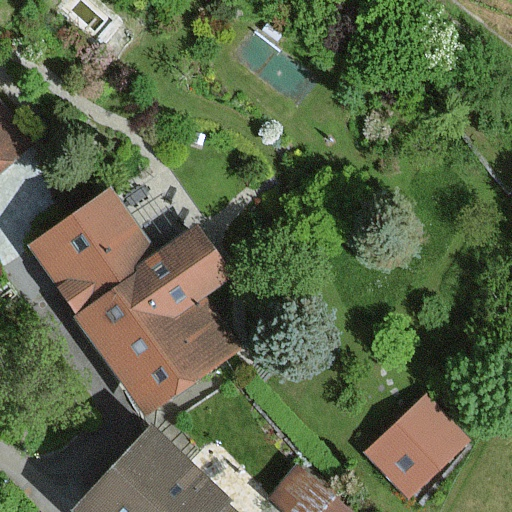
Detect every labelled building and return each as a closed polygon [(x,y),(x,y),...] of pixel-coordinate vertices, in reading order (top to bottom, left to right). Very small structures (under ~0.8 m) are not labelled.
[(0,101),(0,181),(40,143),(0,101)] [(115,195),(45,242),(155,401),(232,348),(197,297),(232,274),(202,230),(159,259),(115,195)] [(429,396),(372,450),(413,492),(469,439),(429,396)] [(159,430),(84,509),(87,511),(233,511),(228,507),(234,500),(159,430)] [(353,511),(300,467),(275,496),(293,511),(353,511)]
